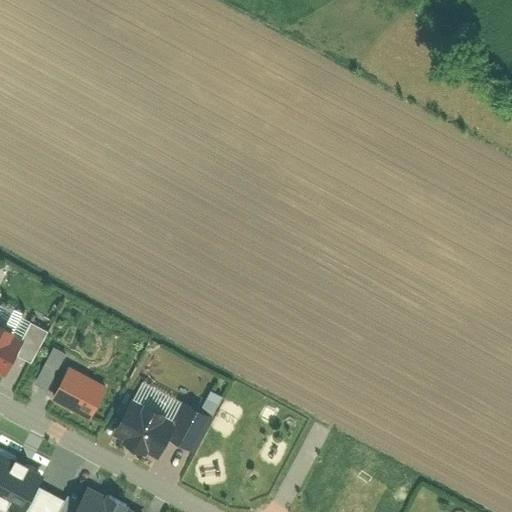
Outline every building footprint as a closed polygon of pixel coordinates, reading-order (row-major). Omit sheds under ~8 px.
[(0,329),(0,374),(6,377),(24,341),(0,329)] [(46,388),(67,351),(54,344),(33,380),(46,388)] [(112,389),(71,369),(55,402),(95,422),(112,389)] [(200,408),(212,413),(219,395),(207,390),(200,408)] [(177,421),(137,397),(115,434),(156,457),(177,421)] [(194,450),(201,435),(179,425),(172,440),(194,450)] [(25,511),(45,476),(2,454),(0,458),(0,502),(18,511),(25,511)] [(131,511),(89,489),(76,511),(131,511)]
